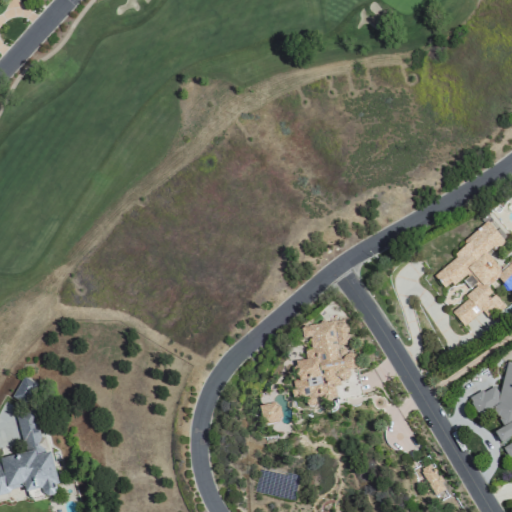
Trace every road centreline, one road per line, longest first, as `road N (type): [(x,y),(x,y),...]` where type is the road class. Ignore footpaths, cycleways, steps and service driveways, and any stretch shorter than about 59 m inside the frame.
road 1 (residential): [(219,511),(198,440),(219,374),(336,268),(511,161)]
road 2 (residential): [(336,268),(388,338),(492,511)]
